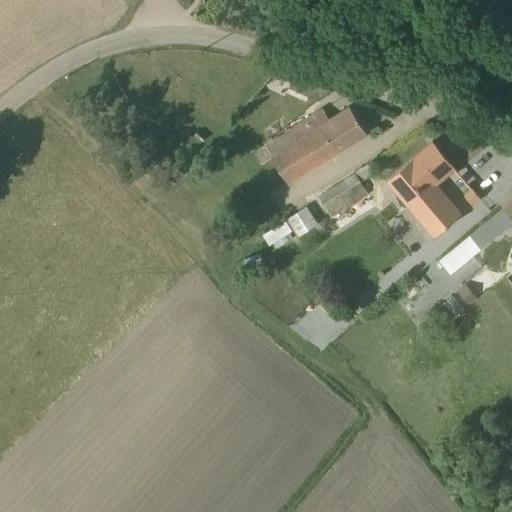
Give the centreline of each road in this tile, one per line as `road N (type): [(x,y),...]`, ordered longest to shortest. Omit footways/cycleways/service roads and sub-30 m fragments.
road 1 (unclassified): [(0,113),(98,44),(142,34),(206,35),(511,144)]
road 2 (track): [(396,441),(371,408),(211,267),(32,87)]
road 3 (track): [(462,0),(440,50),(422,68),(372,91)]
